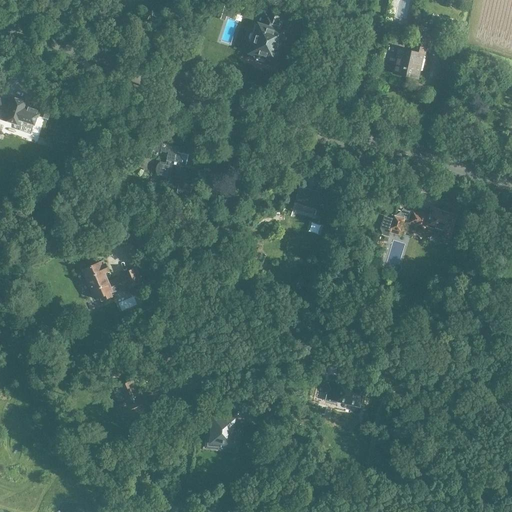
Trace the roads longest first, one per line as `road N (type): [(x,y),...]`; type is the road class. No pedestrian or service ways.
road 1 (secondary): [(511,188),(0,25)]
road 2 (track): [(363,511),(374,430),(393,390),(511,349)]
